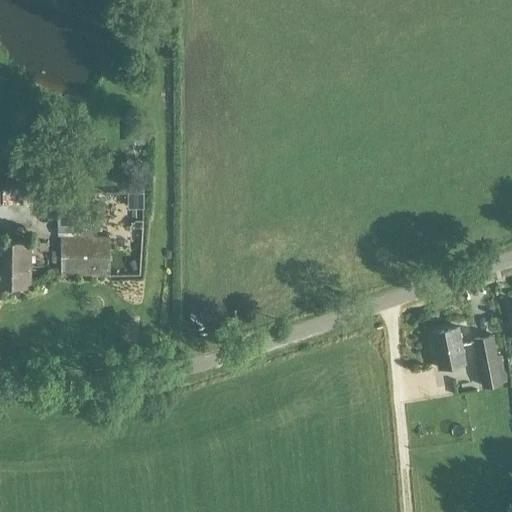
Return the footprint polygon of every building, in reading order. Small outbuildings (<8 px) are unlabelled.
[(21,137),(1,138),(1,158),(22,158),(21,137)] [(24,204),(23,184),(3,184),(3,204),(24,204)] [(54,218),(54,197),(39,197),(39,218),(54,218)] [(83,203),(59,203),(59,227),(83,227),(83,203)] [(110,229),(123,228),(122,207),(110,207),(110,229)] [(61,277),(110,277),(110,236),(94,237),(94,227),(83,227),(83,237),(60,237),(61,277)] [(0,242),(0,286),(31,286),(30,242),(0,242)] [(432,333),(439,368),(466,363),(459,327),(432,333)] [(494,335),(473,338),(483,389),(504,385),(494,335)]
